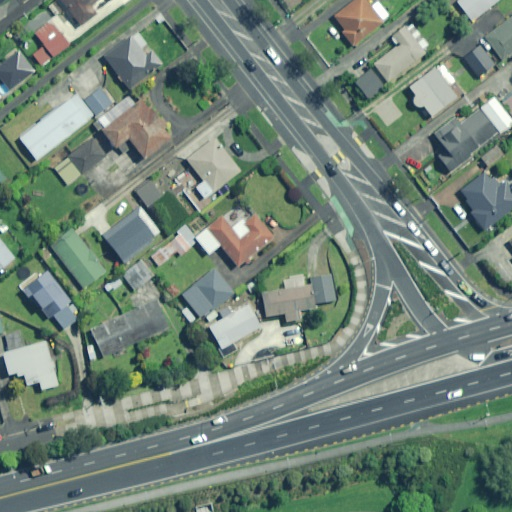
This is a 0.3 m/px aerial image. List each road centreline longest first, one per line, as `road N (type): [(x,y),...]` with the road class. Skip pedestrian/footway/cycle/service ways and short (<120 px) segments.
road 1 (trunk): [(511,371),(188,449)]
road 2 (secondary): [(215,0),(361,187)]
road 3 (residential): [(58,434),(118,407),(274,366)]
road 4 (secondary): [(361,187),(506,320)]
road 5 (trunk): [(0,496),(188,449)]
road 6 (trunk): [(188,449),(339,379)]
road 7 (trunk): [(339,379),(374,315),(386,255)]
